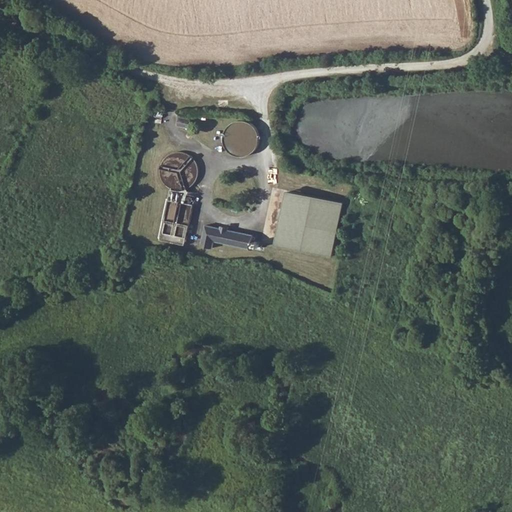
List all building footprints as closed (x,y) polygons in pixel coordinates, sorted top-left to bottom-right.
[(191,119),(180,117),(178,127),(189,130),(191,119)] [(259,142),(259,139),(259,136),(258,133),(257,131),(255,128),(253,126),(251,124),(248,122),(245,121),(242,121),(239,121),(236,121),(232,123),(230,124),(227,127),(225,129),(224,132),(223,136),(222,139),(223,143),(224,146),(225,149),(227,152),(230,154),(233,155),(236,157),(239,157),(242,157),(245,157),(248,156),(251,154),(253,152),(255,150),(257,148),(258,145),(259,142)] [(198,174),(198,171),(198,168),(197,165),(196,162),(194,159),(192,157),(189,155),(187,153),(183,152),(180,152),(177,152),(173,152),(170,154),(167,155),(164,158),(162,161),(161,164),(160,167),(159,171),(160,175),(161,178),(162,182),(165,184),(167,186),(170,188),(173,190),(177,190),(180,190),(183,190),(187,189),(189,187),(192,185),(194,183),(196,180),(197,177),(198,174)] [(250,186),(250,184),(250,181),(249,179),(248,177),(247,174),(245,172),(243,171),(241,170),(238,169),(236,168),(233,168),(230,169),(227,170),(225,171),(223,173),(221,175),(220,178),(219,181),(219,184),(219,187),(220,189),(221,192),(223,194),(225,196),(228,197),(230,198),(233,199),(235,199),(238,199),(241,198),(243,197),(245,195),(247,193),(248,191),(249,189),(250,186)] [(277,243),(335,255),(346,201),(288,189),(277,243)] [(168,221),(191,221),(192,200),(168,200),(168,221)] [(207,223),(203,245),(214,247),(216,240),(252,248),(255,233),(207,223)]
